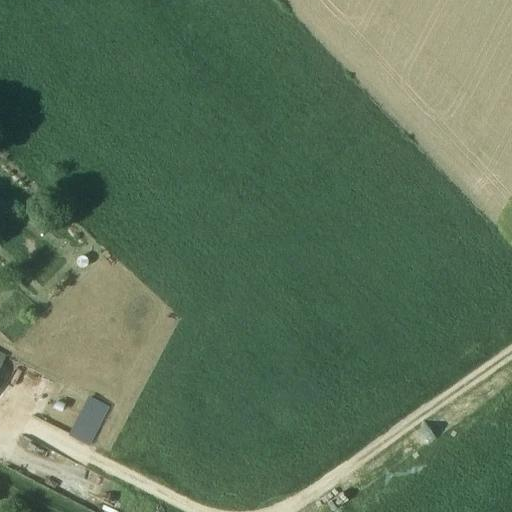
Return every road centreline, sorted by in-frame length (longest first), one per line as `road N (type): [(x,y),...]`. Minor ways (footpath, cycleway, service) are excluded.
road 1 (track): [(511,354),(287,511)]
road 2 (track): [(206,511),(21,420)]
